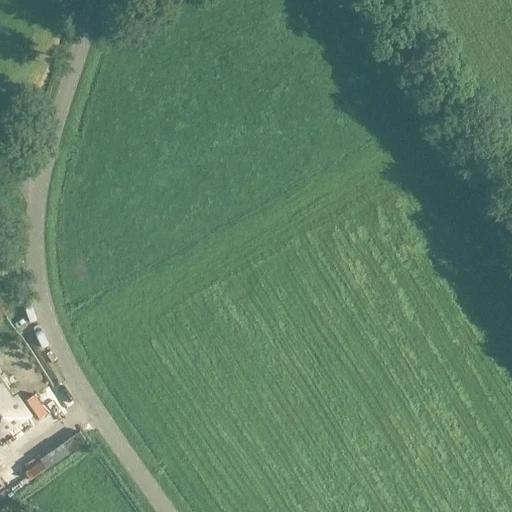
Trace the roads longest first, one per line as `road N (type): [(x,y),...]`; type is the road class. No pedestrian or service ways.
road 1 (unclassified): [(164,511),(73,380),(36,275),(40,175),(94,0)]
road 2 (track): [(395,0),(511,197)]
